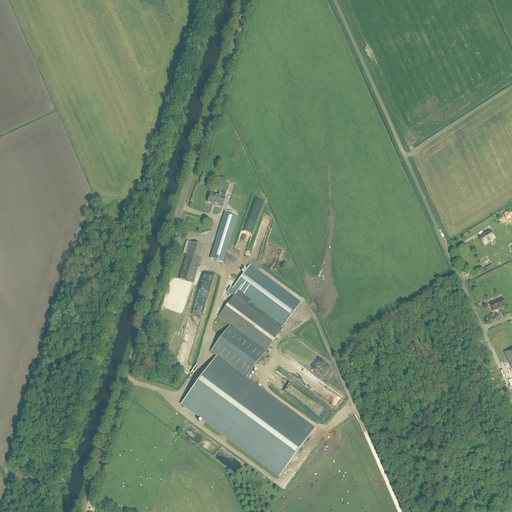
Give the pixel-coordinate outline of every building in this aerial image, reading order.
[(228,193),(230,185),(222,183),(218,197),(210,194),(207,203),(215,205),(214,206),(222,209),(225,199),(224,199),(227,192),(228,193)] [(256,219),(260,203),(251,201),(248,217),(256,219)] [(212,254),(210,259),(211,259),(212,260),(220,262),(223,263),(224,258),(236,221),(236,220),(234,219),(226,217),(224,216),(224,217),(218,235),(212,254)] [(247,240),(254,219),(245,216),(238,237),(247,240)] [(264,232),(264,224),(269,223),(269,218),(263,218),(263,224),(259,224),(259,232),(264,232)] [(483,235),(479,238),(479,239),(484,246),(495,239),(490,231),(487,233),(486,234),(485,235),(484,236),(483,235)] [(194,284),(205,247),(187,242),(183,254),(186,255),(179,279),(194,284)] [(495,260),(511,302),(511,273),(505,256),(495,260)] [(302,303),(251,265),(233,289),(231,288),(227,292),(233,297),(218,318),(230,326),(265,353),(282,330),(302,303)] [(195,290),(187,321),(190,322),(190,323),(197,325),(207,286),(203,285),(201,292),(195,290)] [(503,300),(497,302),(491,305),(494,312),(498,310),(499,312),(503,310),(502,309),(506,307),(503,300)] [(209,353),(216,358),(245,380),(265,353),(230,326),(209,353)] [(245,380),(216,358),(181,405),(275,475),(279,478),(314,431),(310,428),(245,380)] [(277,389),(306,408),(308,404),(304,401),(306,398),(302,395),(303,392),(289,383),(286,389),(280,385),(277,389)] [(211,443),(207,449),(212,453),(216,447),(211,443)] [(240,462),(219,450),(214,458),(235,471),(240,462)] [(290,467),(294,471),(298,466),(294,463),(290,467)]
